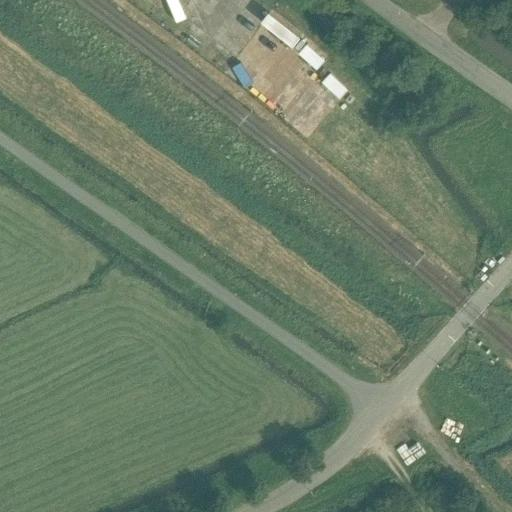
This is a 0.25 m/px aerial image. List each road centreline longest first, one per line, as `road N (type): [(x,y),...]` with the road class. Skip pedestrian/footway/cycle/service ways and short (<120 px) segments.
road 1 (unclassified): [(391,402),(0,137)]
road 2 (unclassified): [(391,402),(511,268)]
road 3 (residential): [(511,102),(371,0)]
road 4 (unclassified): [(262,511),(285,501),(391,402)]
